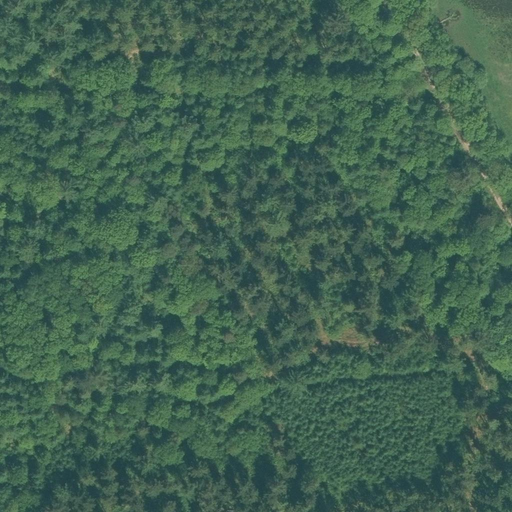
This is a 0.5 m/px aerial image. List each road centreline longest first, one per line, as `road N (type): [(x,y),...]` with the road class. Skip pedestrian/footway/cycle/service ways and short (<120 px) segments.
road 1 (track): [(437,96),(0,88)]
road 2 (track): [(511,226),(386,0)]
